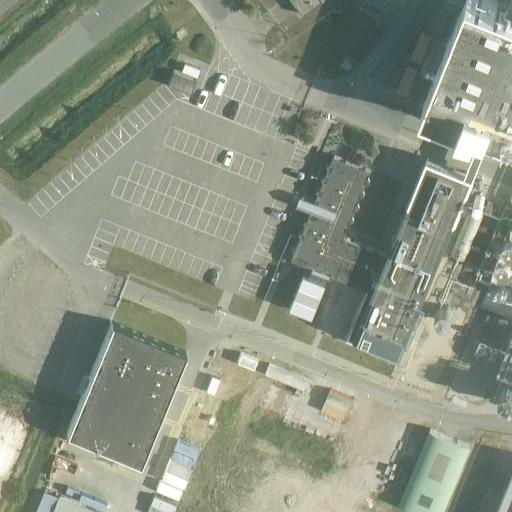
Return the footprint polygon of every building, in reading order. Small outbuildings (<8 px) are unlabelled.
[(291,0),(303,15),(322,0),(291,0)] [(511,8),(490,0),(466,0),(424,107),(469,125),(472,118),(478,121),(511,134),(511,8)] [(197,79),(174,70),(169,83),(191,92),(197,79)] [(372,170),(335,155),(332,162),(328,164),(329,168),(326,175),(322,177),(324,181),(321,188),(317,189),(319,193),(308,219),(304,221),(306,225),(303,231),(299,233),(301,237),(292,259),(367,290),(348,339),(376,350),(378,346),(400,355),(474,175),(422,154),(383,252),(344,237),(351,221),(354,220),(353,216),(356,208),(359,207),(358,203),(361,196),(365,195),(363,191),(366,183),(370,182),(369,178),(372,170)] [(511,240),(508,241),(506,242),(504,244),(504,246),(503,249),(504,251),(505,253),(507,255),(509,256),(511,256),(511,255),(511,240)] [(502,260),(500,260),(499,261),(497,263),(496,264),(496,266),(496,268),(497,270),(497,272),(499,273),(500,274),(502,274),(504,275),(506,274),(508,273),(509,272),(510,271),(511,269),(511,267),(511,265),(510,263),(509,262),(508,261),(506,260),(504,259),(502,260)] [(313,269),(300,304),(324,313),(337,278),(313,269)] [(449,288),(470,296),(473,286),(453,278),(449,288)] [(450,308),(447,307),(445,307),(443,308),(441,309),(439,311),(438,313),(438,315),(439,318),(440,320),(442,321),(444,322),(446,322),(449,322),(451,320),(452,319),(453,316),(453,314),(453,312),(451,310),(450,308)] [(186,351),(112,321),(67,432),(140,462),(186,351)] [(420,511),(443,511),(451,492),(470,446),(443,434),(438,432),(430,429),(411,476),(399,503),(420,511)] [(511,511),(511,475),(496,511),(511,511)] [(115,511),(117,509),(55,485),(44,511),(115,511)]
